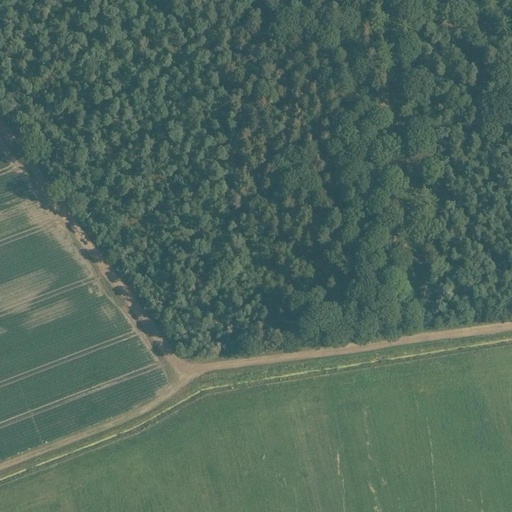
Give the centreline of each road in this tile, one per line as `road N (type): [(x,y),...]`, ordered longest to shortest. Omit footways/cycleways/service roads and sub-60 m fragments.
road 1 (track): [(0,130),(137,314),(194,372),(511,326)]
road 2 (track): [(0,464),(160,402),(194,372)]
